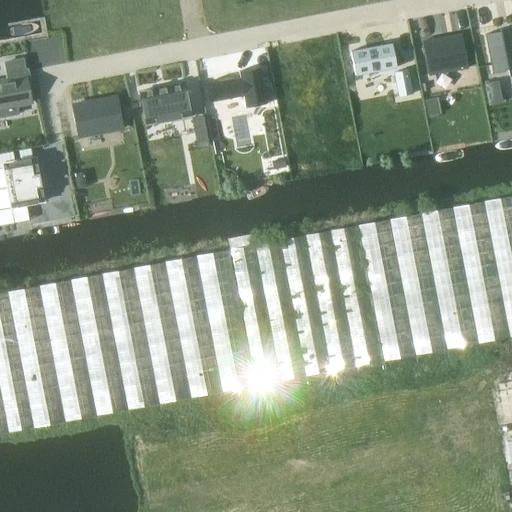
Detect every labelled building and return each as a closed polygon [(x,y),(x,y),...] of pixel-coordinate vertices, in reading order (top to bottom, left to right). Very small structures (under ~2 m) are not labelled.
[(511,31),(485,37),(493,75),(506,73),(505,71),(506,71),(509,70),(508,68),(511,66),(511,31)] [(459,35),(424,41),(430,74),(466,68),(459,35)] [(392,43),(351,51),(355,75),(396,67),(392,43)] [(10,79),(0,81),(0,114),(17,112),(16,104),(31,102),(23,59),(6,62),(10,79)] [(216,82),(208,83),(211,102),(242,98),(244,108),(267,104),(261,67),(237,71),(239,78),(234,79),(234,75),(216,78),(216,82)] [(408,70),(394,72),(399,96),(412,94),(408,70)] [(498,81),(485,84),(489,104),(502,102),(498,81)] [(184,84),(140,92),(146,124),(190,116),(184,84)] [(116,97),(73,105),(79,136),(122,128),(116,97)] [(206,130),(194,132),(197,148),(209,146),(206,130)] [(21,160),(3,163),(11,207),(44,201),(35,157),(32,158),(30,149),(19,151),(21,160)] [(0,433),(511,336),(511,195),(254,245),(0,293),(0,433)] [(265,456),(226,464),(233,503),(272,496),(275,508),(511,462),(511,397),(263,445),(265,456)]
